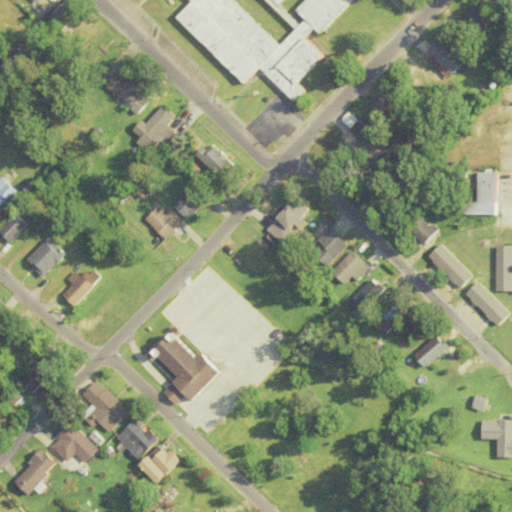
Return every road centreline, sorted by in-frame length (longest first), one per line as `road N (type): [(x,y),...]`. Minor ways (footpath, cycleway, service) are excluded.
road 1 (residential): [(442,0),(0,457)]
road 2 (residential): [(288,157),(511,373)]
road 3 (residential): [(93,0),(276,170)]
road 4 (residential): [(103,355),(265,511)]
road 5 (residential): [(0,273),(95,363)]
